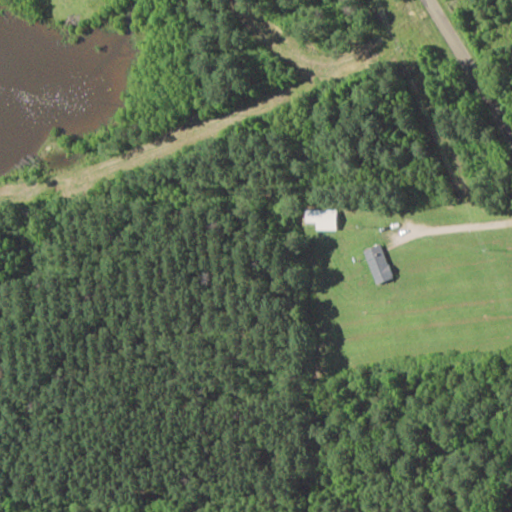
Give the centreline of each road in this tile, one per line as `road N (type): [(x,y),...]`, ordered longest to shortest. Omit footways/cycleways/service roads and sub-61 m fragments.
road 1 (residential): [(511,450),(455,457),(344,417),(298,440)]
road 2 (residential): [(511,122),(439,0)]
